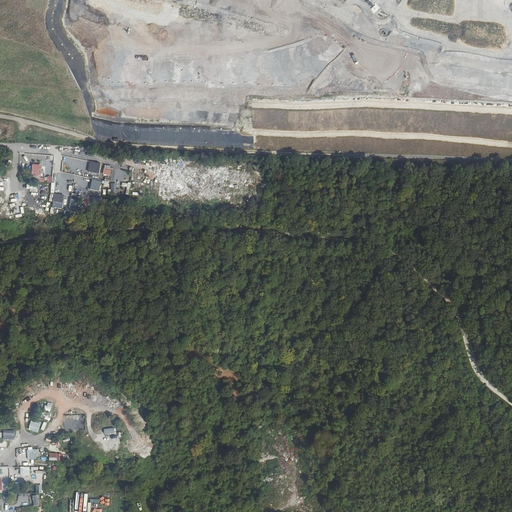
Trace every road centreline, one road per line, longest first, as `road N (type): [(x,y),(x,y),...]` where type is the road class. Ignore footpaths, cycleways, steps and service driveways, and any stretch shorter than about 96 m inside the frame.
road 1 (track): [(159,49),(294,36),(291,20),(245,0)]
road 2 (track): [(294,0),(353,44),(394,52),(387,74),(367,67)]
